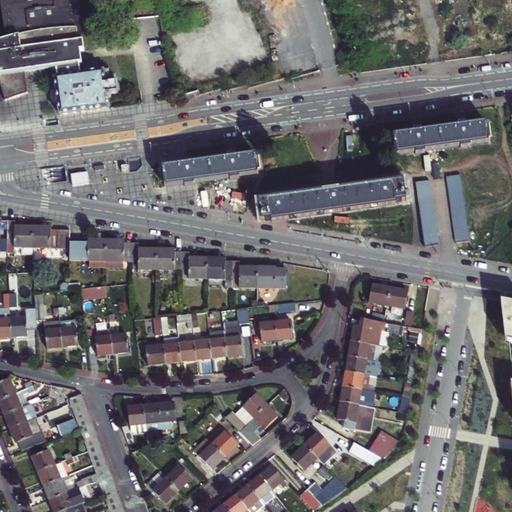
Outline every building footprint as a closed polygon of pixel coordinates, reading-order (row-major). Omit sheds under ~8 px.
[(84,68),(85,70),(81,74),(79,74),(77,64),(80,63),(78,51),(82,50),(81,40),(76,41),(73,0),(7,0),(15,32),(0,39),(0,80),(3,99),(26,92),(22,71),(39,69),(54,68),(55,78),(53,78),(58,115),(111,108),(109,94),(116,93),(114,76),(109,77),(108,71),(102,72),(102,70),(99,71),(96,68),(96,66),(84,68)] [(413,134),(394,136),(395,150),(396,154),(415,152),(415,155),(425,154),(425,150),(459,145),(460,149),(470,148),(469,144),(488,142),(488,137),(486,124),(466,126),(466,123),(462,124),(457,125),(458,127),(420,133),(420,130),(416,130),(412,131),(413,134)] [(188,165),(188,162),(184,163),(180,163),(181,166),(162,169),(164,182),(165,188),(184,185),(184,188),(194,187),(193,184),(199,183),(223,180),(230,179),(230,182),(240,180),(240,177),(258,175),(257,169),(255,156),(234,159),(234,156),(231,156),(227,157),(228,160),(188,165)] [(89,172),(72,175),(74,187),(91,184),(89,172)] [(447,176),(448,183),(448,189),(449,195),(450,203),(451,209),(452,216),(453,223),(453,229),(454,236),(455,242),(455,243),(469,242),(468,234),(467,227),(466,221),(465,214),(465,208),(464,201),(463,194),(462,187),(461,181),(460,174),(447,176)] [(432,203),(431,196),(430,188),(429,179),(414,181),(416,190),(417,198),(418,204),(419,211),(420,219),(421,226),(422,233),(423,240),(424,247),(438,246),(437,245),(437,238),(436,231),(435,224),(434,217),(433,209),(432,203)] [(402,180),(388,182),(381,183),(375,184),(330,190),(287,197),(273,199),(259,201),(261,215),(262,220),(271,218),(271,221),(293,217),(396,203),(396,200),(409,198),(408,193),(404,193),(402,180)] [(12,219),(5,219),(4,238),(3,251),(9,252),(9,247),(17,248),(17,255),(23,255),(22,248),(25,227),(18,226),(11,226),(12,219)] [(47,228),(29,227),(28,248),(67,250),(67,240),(67,232),(50,231),(50,228),(47,228)] [(106,240),(88,239),(88,241),(84,241),(67,240),(67,250),(66,260),(87,261),(87,268),(105,269),(106,240)] [(106,240),(105,269),(121,270),(121,263),(132,264),(133,244),(127,243),(127,241),(120,241),(106,240)] [(138,249),(138,244),(133,244),(132,264),(138,264),(138,270),(156,272),(158,250),(147,250),(138,249)] [(176,253),(176,251),(170,251),(158,250),(156,272),(181,274),(182,253),(176,253)] [(189,259),(189,254),(182,253),(181,274),(186,274),(186,281),(204,283),(205,260),(195,259),(189,259)] [(218,261),(205,260),(204,283),(229,285),(231,264),(221,264),(222,262),(218,261)] [(235,293),(254,294),(255,273),(243,272),(237,271),(238,265),(231,264),(229,285),(236,285),(235,293)] [(271,274),(255,273),(254,294),(283,297),(284,279),(274,277),(274,275),(271,274)] [(66,293),(66,284),(60,285),(56,288),(57,293),(66,293)] [(379,289),(370,287),(367,303),(384,306),(387,290),(379,289)] [(104,288),(81,291),(82,301),(105,298),(104,288)] [(434,314),(439,290),(428,288),(423,312),(434,314)] [(396,292),(387,290),(384,306),(402,309),(405,294),(396,292)] [(39,295),(31,296),(33,311),(34,322),(42,321),(39,295)] [(8,309),(7,296),(1,296),(2,309),(0,309),(0,338),(1,338),(10,337),(9,320),(8,309)] [(511,303),(500,301),(505,341),(511,341),(511,303)] [(292,313),(294,311),(293,305),(272,307),(273,313),(276,312),(278,314),(292,313)] [(246,309),(243,310),(237,311),(239,326),(249,325),(246,309)] [(24,319),(9,320),(10,337),(18,337),(26,336),(25,328),(35,327),(34,322),(33,311),(23,312),(24,319)] [(410,313),(403,311),(401,327),(408,328),(410,313)] [(370,313),(369,322),(381,324),(383,315),(370,313)] [(161,327),(160,319),(153,319),(155,334),(162,333),(161,327)] [(369,322),(362,321),(360,330),(367,331),(369,322)] [(74,322),(60,324),(62,348),(70,347),(77,346),(74,322)] [(292,338),(290,322),(274,324),(277,340),(285,339),(292,338)] [(383,333),(384,325),(381,324),(369,322),(367,331),(383,333)] [(55,348),(62,348),(60,324),(45,325),(48,349),(55,348)] [(268,341),(277,340),(274,324),(259,326),(261,342),(268,341)] [(360,330),(351,328),(349,338),(348,344),(364,347),(367,331),(360,330)] [(234,358),(240,357),(237,329),(223,330),(223,332),(227,359),(234,358)] [(96,340),(110,338),(109,331),(97,332),(95,337),(96,340)] [(208,334),(209,342),(212,361),(219,360),(227,359),(223,332),(208,334)] [(126,335),(110,338),(112,356),(120,355),(129,354),(126,335)] [(96,340),(98,358),(106,357),(112,356),(110,338),(96,340)] [(194,343),(197,363),(204,362),(212,361),(209,342),(194,343)] [(197,363),(194,343),(179,346),(182,365),(189,364),(197,363)] [(372,348),(364,347),(348,344),(346,352),(345,357),(370,361),(372,348)] [(164,348),(167,367),(174,366),(182,365),(179,346),(164,348)] [(146,350),(149,369),(157,368),(167,367),(164,348),(146,350)] [(370,361),(345,357),(343,366),(342,372),(368,377),(374,378),(375,374),(377,374),(379,363),(377,362),(370,361)] [(411,383),(413,367),(407,367),(405,382),(411,383)] [(368,377),(342,372),(341,381),(339,388),(365,392),(368,377)] [(7,380),(0,382),(0,399),(12,394),(7,380)] [(407,400),(411,383),(405,382),(403,382),(400,398),(403,399),(407,400)] [(12,394),(0,399),(0,409),(0,410),(2,415),(18,408),(14,399),(22,396),(32,392),(30,387),(24,389),(12,394)] [(373,394),(365,392),(339,388),(338,396),(336,403),(353,406),(370,409),(373,394)] [(287,395),(282,390),(278,393),(283,399),(287,395)] [(244,424),(253,416),(266,404),(255,392),(246,401),(235,412),(231,408),(225,415),(231,421),(239,429),(244,424)] [(22,396),(14,399),(18,408),(25,405),(22,396)] [(405,415),(407,400),(403,399),(401,410),(397,409),(397,413),(405,415)] [(80,432),(82,439),(85,446),(87,453),(90,459),(92,467),(95,474),(98,481),(100,488),(103,495),(105,501),(107,509),(108,511),(123,511),(120,504),(118,497),(115,491),(113,484),(110,476),(107,469),(105,463),(102,455),(100,448),(98,442),(95,434),(92,427),(90,421),(87,414),(85,407),(82,400),(70,404),(72,411),(75,419),(77,425),(80,432)] [(370,409),(353,406),(336,403),(335,412),(334,417),(340,419),(339,426),(366,431),(370,409)] [(18,408),(2,415),(5,423),(8,429),(34,418),(28,404),(25,405),(18,408)] [(276,415),(266,404),(253,416),(260,422),(263,426),(269,422),(276,415)] [(174,406),(167,406),(160,407),(162,426),(172,425),(177,424),(174,406)] [(151,408),(143,409),(146,428),(162,426),(160,407),(151,408)] [(129,411),(131,430),(146,428),(143,409),(135,410),(129,411)] [(225,415),(222,411),(211,422),(220,431),(231,421),(225,415)] [(244,424),(239,429),(255,445),(262,439),(253,429),(260,422),(253,416),(244,424)] [(13,442),(39,432),(34,418),(8,429),(11,436),(13,442)] [(71,418),(55,423),(59,434),(75,428),(71,418)] [(183,437),(190,436),(189,423),(181,425),(183,437)] [(162,433),(172,432),(172,425),(162,426),(162,433)] [(146,428),(147,436),(162,433),(162,426),(146,428)] [(129,430),(130,438),(147,436),(146,428),(131,430),(129,430)] [(367,448),(384,459),(397,438),(379,428),(367,448)] [(229,450),(236,442),(225,430),(211,442),(224,455),(229,450)] [(309,438),(302,444),(315,457),(322,464),(336,450),(316,431),(309,438)] [(205,436),(193,448),(199,454),(211,442),(205,436)] [(349,450),(375,466),(384,459),(367,448),(355,441),(349,450)] [(199,454),(211,467),(217,461),(224,455),(211,442),(199,454)] [(303,469),(315,457),(302,444),(296,451),(290,457),(303,469)] [(32,465),(35,472),(51,465),(45,451),(29,458),(32,465)] [(58,462),(51,465),(35,472),(38,480),(40,485),(63,476),(64,475),(58,462)] [(189,476),(177,463),(164,475),(175,488),(182,482),(189,476)] [(266,472),(260,477),(272,492),(279,486),(283,491),(287,487),(271,468),(266,472)] [(147,481),(163,499),(169,494),(175,488),(164,475),(159,470),(147,481)] [(63,476),(40,485),(44,493),(46,500),(68,491),(63,476)] [(253,482),(248,487),(264,507),(276,497),(272,492),(260,477),(253,482)] [(308,489),(323,505),(331,500),(314,483),(308,489)] [(75,488),(68,491),(46,500),(49,507),(51,511),(55,511),(78,503),(82,501),(77,487),(75,488)] [(242,492),(236,496),(246,510),(248,511),(257,511),(264,507),(248,487),(242,492)] [(316,510),(323,505),(308,489),(301,496),(316,510)] [(225,506),(229,511),(243,511),(246,510),(236,496),(230,502),(225,506)] [(81,511),(78,503),(55,511),(81,511)]
